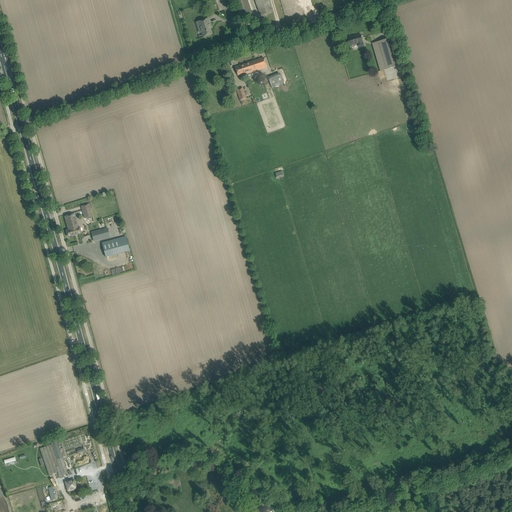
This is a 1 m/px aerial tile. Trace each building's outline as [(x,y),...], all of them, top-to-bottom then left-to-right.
[(247,0),(233,0),(240,17),(241,22),(255,18),(253,14),(252,15),(247,0)] [(273,12),(271,7),(268,0),(254,0),(258,10),(259,11),(260,16),(273,12)] [(211,26),(209,21),(208,19),(198,22),(202,32),(203,37),(212,34),(209,26),(211,26)] [(349,39),(348,39),(349,44),(349,45),(351,45),(351,46),(358,44),(359,48),(364,46),(363,41),(363,40),(364,40),(363,36),(362,37),(362,36),(361,35),(356,37),(356,36),(349,38),(349,39)] [(372,44),(374,49),(380,71),(396,67),(388,39),(372,44)] [(235,68),(236,72),(238,75),(245,73),(246,75),(267,68),(264,58),(235,68)] [(241,101),(246,99),(242,88),(237,90),(241,101)] [(93,216),(90,204),(81,207),(85,219),(93,216)] [(67,237),(72,236),(81,233),(79,226),(78,227),(74,214),(65,217),(69,230),(66,231),(67,237)] [(103,239),(110,237),(107,228),(104,229),(104,231),(101,231),(101,230),(91,232),(94,241),(103,239)] [(129,251),(125,236),(102,243),(106,257),(129,251)] [(67,472),(68,472),(57,441),(51,443),(51,445),(39,449),(49,475),(57,472),(59,477),(62,476),(62,474),(67,472)] [(70,490),(71,490),(74,489),(76,488),(74,480),(66,482),(68,490),(70,490)]
